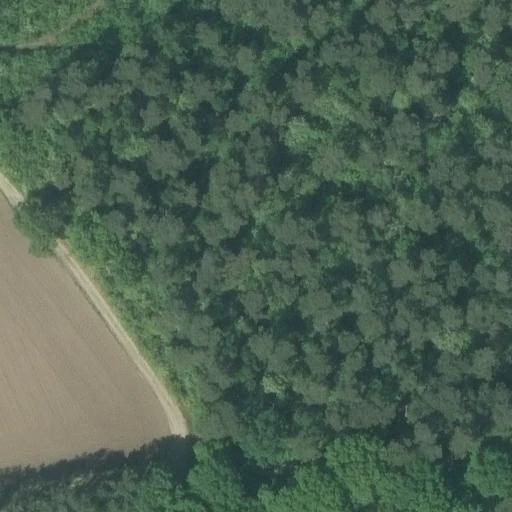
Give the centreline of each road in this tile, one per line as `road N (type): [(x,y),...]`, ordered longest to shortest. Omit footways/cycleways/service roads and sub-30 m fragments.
road 1 (track): [(187,468),(92,298),(0,171)]
road 2 (track): [(0,499),(187,468)]
road 3 (track): [(511,446),(329,458)]
road 4 (track): [(329,458),(187,468)]
